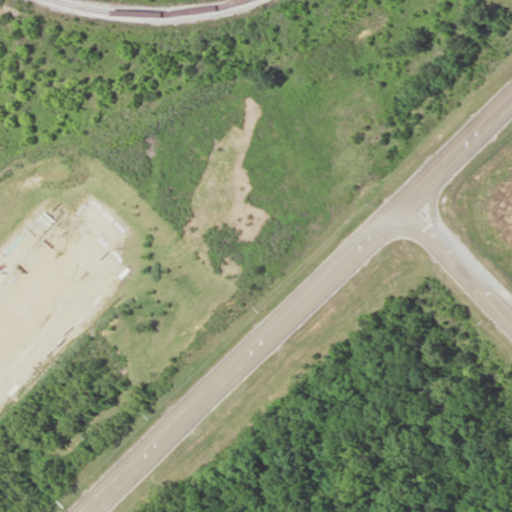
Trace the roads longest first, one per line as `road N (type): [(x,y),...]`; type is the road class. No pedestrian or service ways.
road 1 (residential): [(86,511),(511,96)]
road 2 (residential): [(400,206),(511,317)]
